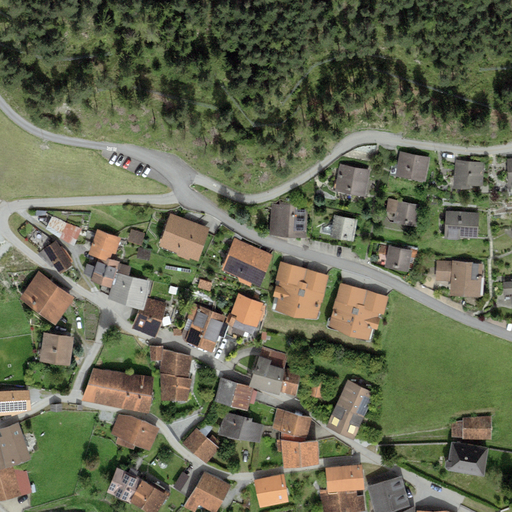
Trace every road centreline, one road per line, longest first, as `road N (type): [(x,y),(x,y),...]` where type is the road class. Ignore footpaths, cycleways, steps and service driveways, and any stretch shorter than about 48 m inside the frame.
road 1 (residential): [(170,184),(249,205),(301,185),(363,144),(511,153)]
road 2 (residential): [(511,340),(278,250),(187,202)]
road 3 (residential): [(108,316),(9,242),(3,220),(17,211),(187,202)]
road 4 (residential): [(371,461),(228,479),(204,469),(148,419),(76,403)]
road 5 (residential): [(371,461),(304,409),(203,358),(129,334),(108,316)]
road 6 (track): [(110,154),(33,135),(0,107)]
